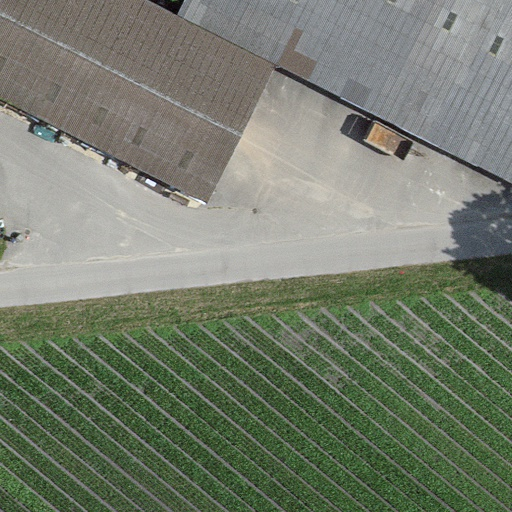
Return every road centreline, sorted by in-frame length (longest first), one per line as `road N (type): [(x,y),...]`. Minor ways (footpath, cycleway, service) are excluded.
road 1 (track): [(511,231),(165,244),(0,262)]
road 2 (unknown): [(0,117),(92,173),(346,237)]
